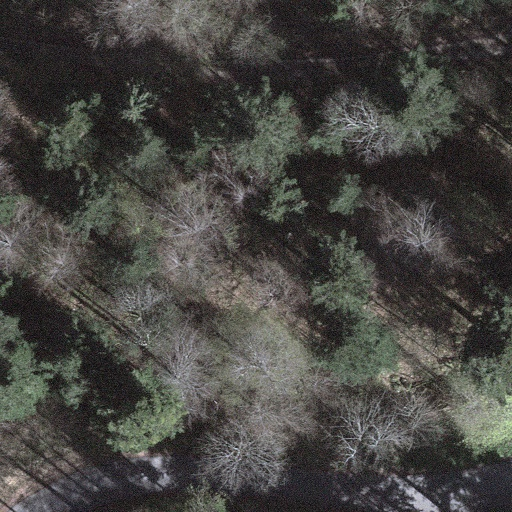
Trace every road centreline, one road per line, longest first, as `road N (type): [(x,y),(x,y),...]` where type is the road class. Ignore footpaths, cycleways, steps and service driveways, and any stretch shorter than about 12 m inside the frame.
road 1 (track): [(511,38),(254,64),(0,34)]
road 2 (unclassified): [(32,511),(88,486),(190,470),(403,486),(511,480)]
